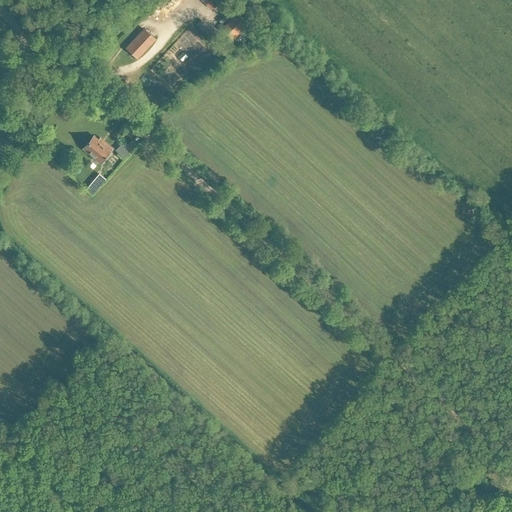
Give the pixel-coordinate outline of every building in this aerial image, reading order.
[(202,0),(211,8),(218,0),(202,0)] [(232,39),(247,24),(236,13),(221,28),(232,39)] [(210,37),(216,32),(203,18),(197,24),(210,37)] [(137,58),(155,39),(144,29),(126,47),(137,58)] [(118,150),(125,157),(139,141),(132,135),(118,150)] [(98,140),(93,136),(83,148),(100,163),(112,148),(100,138),(98,140)] [(100,172),(92,181),(99,186),(106,177),(100,172)]
